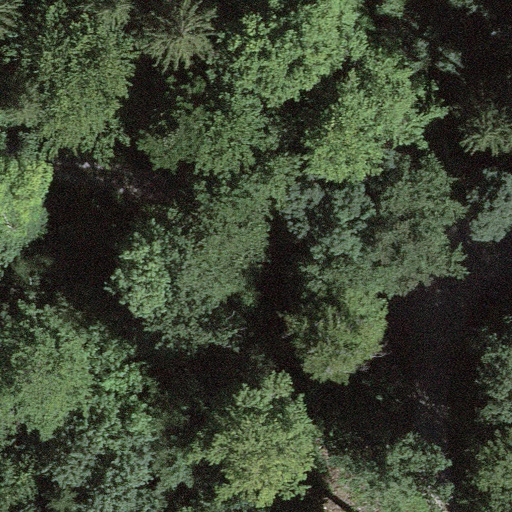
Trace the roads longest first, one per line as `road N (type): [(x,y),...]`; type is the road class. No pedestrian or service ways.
road 1 (track): [(449,511),(433,468),(425,216),(331,0)]
road 2 (track): [(0,159),(425,216),(511,214)]
